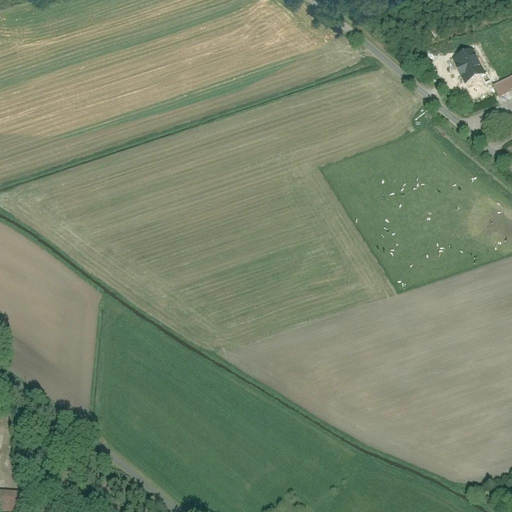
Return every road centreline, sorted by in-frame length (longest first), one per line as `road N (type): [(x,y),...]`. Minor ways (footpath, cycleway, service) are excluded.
road 1 (unclassified): [(317,0),(511,164)]
road 2 (track): [(0,376),(174,511)]
